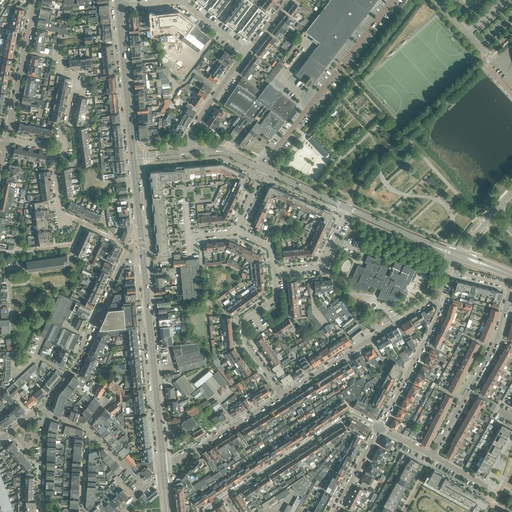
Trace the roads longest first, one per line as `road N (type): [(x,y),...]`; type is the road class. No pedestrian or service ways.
road 1 (residential): [(451,270),(509,291),(497,340),(432,456)]
road 2 (tertiary): [(163,467),(142,254)]
road 3 (unclassified): [(262,169),(391,0)]
road 4 (residential): [(281,394),(442,296)]
road 5 (residential): [(224,498),(350,412),(378,428)]
road 6 (residential): [(124,255),(67,377),(41,406)]
road 7 (tertiary): [(133,159),(118,7)]
road 8 (residential): [(281,394),(244,342),(243,321),(276,295),(275,272)]
road 9 (residential): [(378,428),(442,296)]
road 10 (residential): [(7,139),(35,0)]
road 11 (residential): [(163,467),(281,394)]
road 12 (tertiary): [(459,256),(347,208)]
